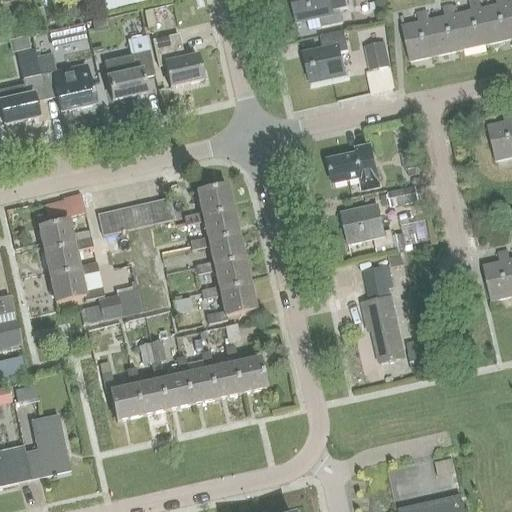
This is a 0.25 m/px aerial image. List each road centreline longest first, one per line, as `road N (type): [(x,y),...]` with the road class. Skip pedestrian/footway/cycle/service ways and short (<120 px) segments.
road 1 (residential): [(308,458),(316,445),(315,409),(252,139)]
road 2 (residential): [(0,196),(252,139)]
road 3 (residential): [(124,511),(278,477),(308,458)]
road 4 (residential): [(252,139),(431,100)]
road 5 (residential): [(431,100),(465,268)]
road 6 (residential): [(252,139),(221,0)]
